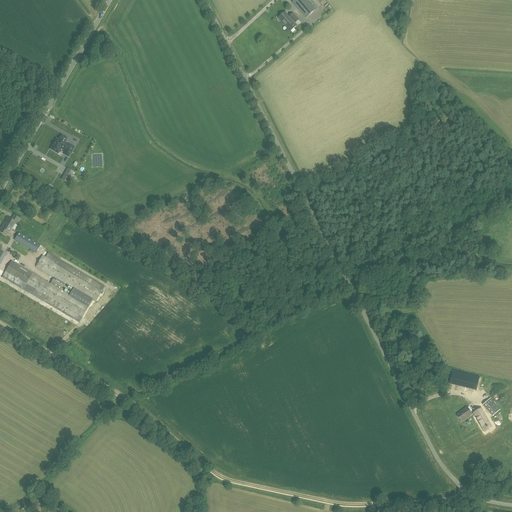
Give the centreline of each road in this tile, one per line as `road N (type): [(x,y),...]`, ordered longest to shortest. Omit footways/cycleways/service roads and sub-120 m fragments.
road 1 (unclassified): [(464,490),(435,452),(204,0)]
road 2 (track): [(379,503),(339,503),(227,478),(131,402),(0,323)]
road 3 (tertiary): [(0,188),(109,0)]
